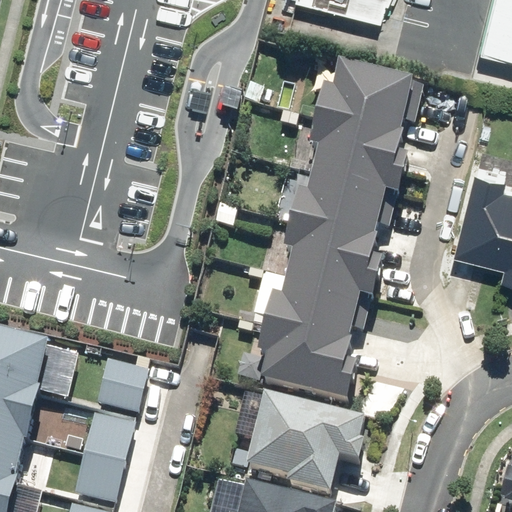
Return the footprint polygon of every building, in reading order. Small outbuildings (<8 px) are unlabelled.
[(320,0),(392,18),(396,0),(398,0),(400,0),(320,0)] [(511,0),(499,0),(489,43),(511,48),(511,0)] [(268,385),(357,406),(367,365),(356,363),(363,334),(370,336),(374,319),(366,317),(370,300),(382,303),(392,262),(382,260),(389,231),(395,232),(399,214),(392,212),(396,195),(408,198),(417,158),(407,156),(414,127),(420,128),(431,87),(349,66),(342,90),(332,88),(317,150),(326,152),(315,196),(308,194),(294,252),(302,254),(292,299),(280,296),(266,358),(274,360),(268,385)] [(511,168),(484,162),(463,246),(511,257),(511,266),(511,272),(511,168)] [(0,333),(0,382),(46,393),(56,347),(0,333)] [(102,407),(144,417),(155,373),(113,362),(102,407)] [(0,382),(0,431),(35,440),(46,393),(0,382)] [(295,488),(339,498),(349,462),(369,466),(373,445),(370,444),(374,423),(273,398),(254,472),(296,482),(295,488)] [(131,466),(141,427),(99,417),(90,457),(131,466)] [(0,431),(0,480),(24,486),(35,440),(0,431)] [(122,506),(131,466),(90,457),(80,496),(122,506)] [(0,480),(0,511),(17,511),(24,486),(0,480)] [(345,511),(346,508),(255,486),(248,511),(345,511)]
